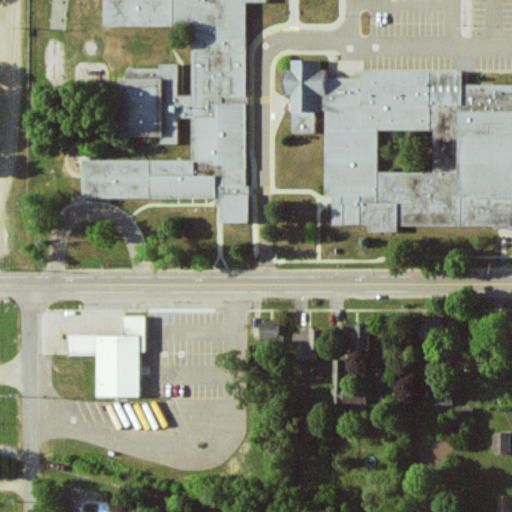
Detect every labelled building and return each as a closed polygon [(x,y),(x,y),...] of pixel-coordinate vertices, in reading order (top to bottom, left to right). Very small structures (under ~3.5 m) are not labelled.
[(268,0),(104,0),(104,25),(194,29),(190,95),(178,95),(179,68),(126,65),(122,138),(178,141),(180,118),(194,119),(191,163),(84,157),(82,194),(217,201),(222,222),(242,223),(253,2),(269,3),(268,0)] [(511,227),(511,84),(464,85),(464,71),(362,70),(362,78),(327,77),(327,69),(321,69),(321,60),(292,60),(292,69),(285,69),(285,96),(293,96),(292,133),(316,133),(317,111),(326,111),(325,197),(333,197),(333,225),(369,225),(369,232),(399,232),(399,227),(511,227)] [(68,335),(68,355),(98,355),(98,397),(141,397),(141,344),(146,344),(146,316),(124,316),(123,335),(68,335)] [(443,318),(419,318),(420,342),(444,341),(443,318)] [(279,321),(261,320),(260,341),(279,341),(279,321)] [(357,352),(370,352),(370,324),(344,324),(344,346),(356,346),(357,352)] [(319,360),(320,331),(295,330),(294,347),(298,347),(298,360),(319,360)] [(435,405),(451,404),(451,393),(435,394),(435,405)] [(472,407),(455,408),(455,421),(472,420),(472,407)] [(511,433),(494,434),(495,454),(511,453),(511,433)] [(511,511),(511,495),(497,496),(497,511),(511,511)]
